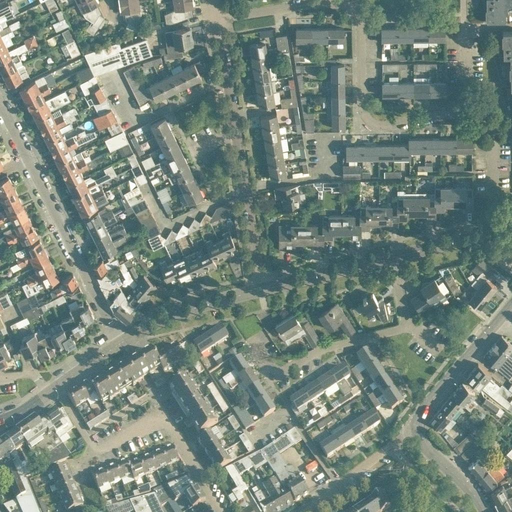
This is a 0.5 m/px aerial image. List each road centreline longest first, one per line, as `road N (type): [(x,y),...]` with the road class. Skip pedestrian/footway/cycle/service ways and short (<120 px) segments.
road 1 (residential): [(119,344),(0,103)]
road 2 (residential): [(252,339),(276,376),(321,349),(398,329),(406,324),(392,257)]
road 3 (residential): [(469,109),(381,126),(366,118),(358,15),(327,2)]
road 4 (residential): [(263,289),(227,80)]
road 5 (residential): [(220,511),(162,415),(94,451)]
road 6 (tertiary): [(414,428),(511,303)]
road 7 (tertiary): [(119,344),(188,310),(263,289)]
road 8 (residential): [(305,511),(414,428)]
road 9 (tertiary): [(263,289),(392,257)]
road 10 (tertiary): [(392,257),(511,228)]
